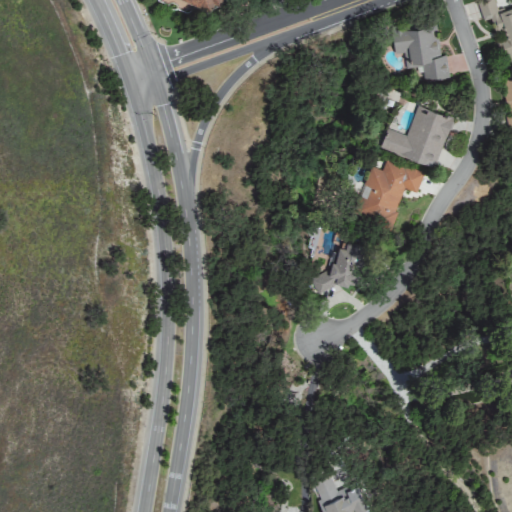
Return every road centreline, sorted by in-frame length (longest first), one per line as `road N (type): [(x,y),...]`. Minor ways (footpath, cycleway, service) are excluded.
road 1 (secondary): [(162,511),(185,383),(188,287),(181,202),(151,80)]
road 2 (secondary): [(127,88),(150,175),(166,301),(140,511)]
road 3 (residential): [(452,0),(483,110),(468,166),(386,304),(316,343)]
road 4 (secondary): [(185,238),(195,126),(211,99),(274,40)]
road 5 (residential): [(151,80),(300,33),(330,9)]
road 6 (residential): [(330,9),(145,62)]
